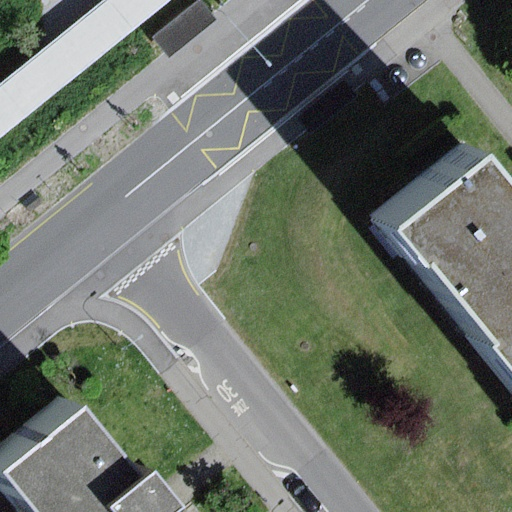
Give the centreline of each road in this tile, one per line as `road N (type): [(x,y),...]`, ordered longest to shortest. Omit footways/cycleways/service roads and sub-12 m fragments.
road 1 (residential): [(340,511),(100,225)]
road 2 (residential): [(377,0),(100,225)]
road 3 (residential): [(100,225),(0,312)]
